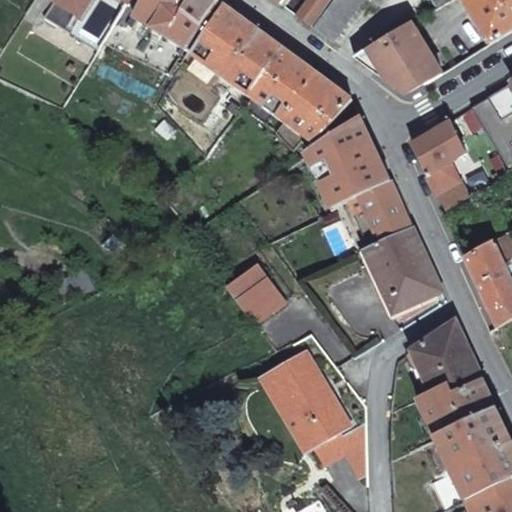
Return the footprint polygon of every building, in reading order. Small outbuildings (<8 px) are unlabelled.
[(217,0),(139,0),(127,19),(169,46),(171,47),(183,54),(185,51),(222,4),(217,0)] [(333,0),(314,30),(332,44),(361,0),(333,0)] [(429,0),(435,9),(450,0),(429,0)] [(463,0),(461,0),(475,22),(464,30),(478,52),(490,45),(463,0)] [(511,0),(463,0),(490,45),(511,30),(511,0)] [(284,51),(226,7),(189,55),(248,100),(284,51)] [(427,84),(443,74),(412,24),(366,51),(381,73),(376,75),(387,83),(427,84)] [(177,64),(183,54),(171,47),(167,57),(177,64)] [(284,51),(248,100),(267,114),(297,137),(287,149),(301,161),(304,159),(353,101),(284,51)] [(353,59),(376,75),(381,73),(366,51),(353,59)] [(511,85),(473,109),(498,155),(511,146),(511,110),(509,105),(511,103),(511,85)] [(267,114),(248,100),(242,109),(261,124),(267,114)] [(225,111),(235,119),(239,113),(230,106),(225,111)] [(364,119),(304,159),(332,213),(362,198),(394,183),(364,119)] [(467,153),(452,122),(415,145),(438,194),(461,180),(452,162),(467,153)] [(380,239),(412,224),(394,183),(362,198),(380,239)] [(440,199),(446,213),(460,204),(454,192),(440,199)] [(250,196),(238,203),(247,215),(258,206),(250,196)] [(318,220),(327,215),(323,206),(314,211),(318,220)] [(394,313),(442,288),(412,224),(380,239),(363,247),(394,313)] [(467,257),(499,326),(511,318),(511,278),(503,260),(511,254),(511,243),(506,233),(467,257)] [(267,277),(252,286),(269,308),(283,297),(267,277)] [(483,380),(457,323),(431,339),(416,353),(436,394),(448,388),(452,395),(483,380)] [(305,353),(270,374),(313,447),(340,431),(350,425),(305,353)] [(313,447),(270,374),(263,378),(307,451),(313,447)] [(498,412),(483,380),(452,395),(448,388),(436,394),(420,401),(438,441),(498,412)] [(511,443),(511,438),(498,412),(438,441),(453,472),(511,443)] [(313,447),(323,462),(347,448),(362,475),(369,471),(365,421),(342,434),(340,431),(313,447)] [(511,443),(453,472),(469,504),(511,483),(511,443)] [(431,444),(413,453),(420,467),(437,459),(431,444)] [(511,511),(511,483),(469,504),(472,511),(511,511)]
